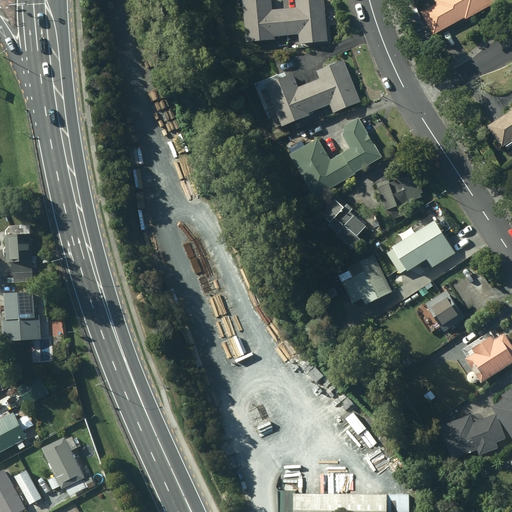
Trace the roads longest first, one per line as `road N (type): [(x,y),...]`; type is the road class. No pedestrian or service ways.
road 1 (primary): [(55,81),(110,281),(200,511)]
road 2 (primary): [(177,511),(110,362),(78,265),(53,141)]
road 3 (residential): [(414,103),(511,254)]
road 4 (primary): [(53,141),(0,28)]
